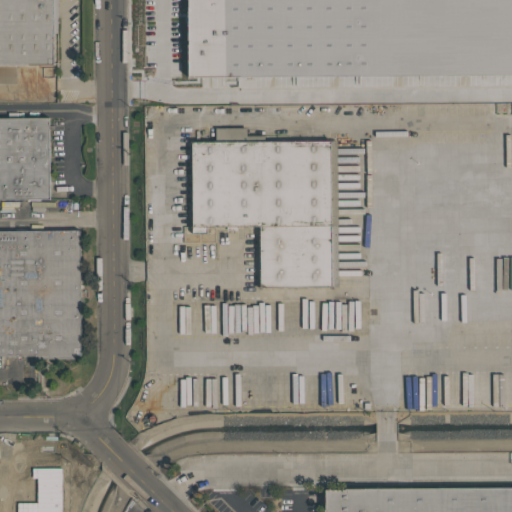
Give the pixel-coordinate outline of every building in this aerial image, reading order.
[(0,0),(54,0),(54,66),(0,66),(0,0)] [(511,0),(186,0),(187,77),(419,77),(419,93),(405,93),(405,103),(511,102),(511,0)] [(0,117),(50,117),(50,200),(0,200),(0,117)] [(337,288),(258,289),(258,227),(192,228),(191,141),(215,141),(215,128),(246,128),(246,136),(264,135),(264,141),(336,140),(337,288)] [(511,318),(511,255),(511,146),(462,147),(462,154),(415,154),(415,195),(397,195),(397,243),(416,242),(416,256),(409,256),(409,310),(433,310),(433,320),(511,318)] [(0,229),(79,229),(81,355),(74,355),(74,358),(34,359),(34,356),(0,356),(0,229)] [(32,468),(45,468),(45,463),(60,463),(60,468),(61,468),(60,511),(17,511),(17,503),(37,503),(37,478),(32,478),(32,468)] [(323,511),(323,488),(511,486),(511,511),(323,511)]
